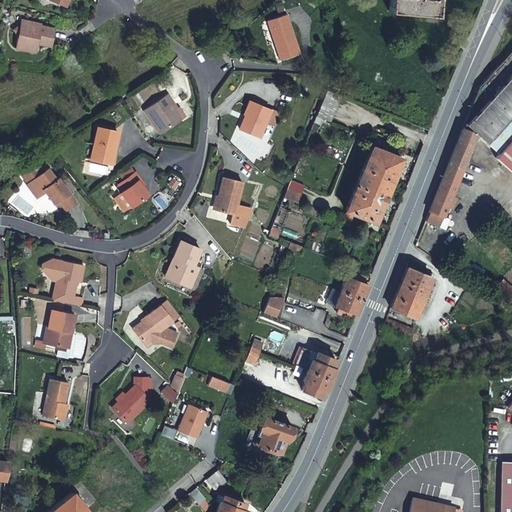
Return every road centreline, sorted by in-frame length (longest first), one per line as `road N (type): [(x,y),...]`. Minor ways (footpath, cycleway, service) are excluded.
road 1 (secondary): [(282,511),(305,475),(500,0)]
road 2 (residential): [(112,247),(166,223),(189,189),(202,140),(204,68),(122,0)]
road 3 (residential): [(87,432),(92,383),(105,353),(112,247)]
